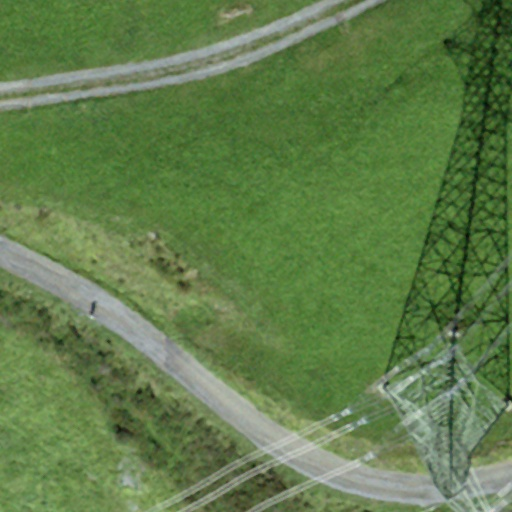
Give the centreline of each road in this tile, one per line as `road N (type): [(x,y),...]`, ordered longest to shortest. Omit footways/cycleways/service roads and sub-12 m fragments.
road 1 (track): [(511,470),(428,488),(369,485),(304,458),(116,314),(0,245)]
road 2 (track): [(0,92),(213,55),(348,0)]
